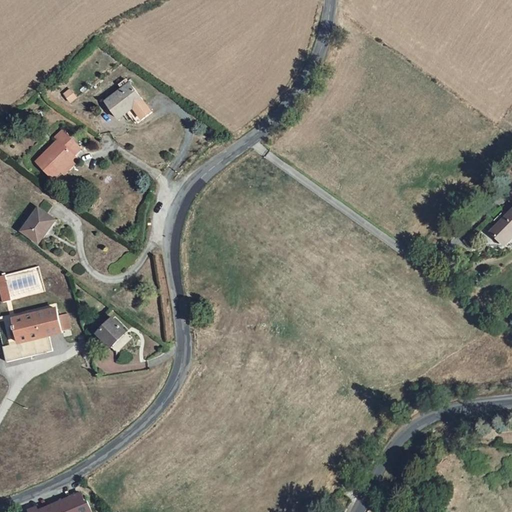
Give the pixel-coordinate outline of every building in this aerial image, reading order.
[(106,99),(117,116),(126,110),(136,125),(154,113),(130,77),(123,82),(125,86),(106,99)] [(56,179),(63,171),(59,168),(72,152),(78,144),(58,129),(53,136),(56,139),(35,164),(56,179)] [(82,159),(72,152),(59,168),(63,171),(68,175),(82,159)] [(36,243),(42,235),(36,231),(46,216),(34,207),(18,230),(36,243)] [(511,211),(493,229),(504,242),(511,235),(511,211)] [(2,275),(0,275),(0,301),(8,299),(2,275)] [(51,309),(10,317),(14,340),(56,332),(51,309)] [(94,331),(107,346),(123,331),(110,316),(94,331)] [(96,511),(91,500),(86,502),(83,494),(46,510),(44,506),(32,511),(96,511)]
